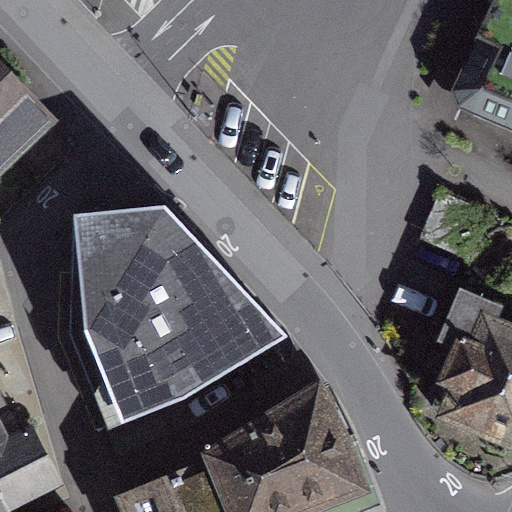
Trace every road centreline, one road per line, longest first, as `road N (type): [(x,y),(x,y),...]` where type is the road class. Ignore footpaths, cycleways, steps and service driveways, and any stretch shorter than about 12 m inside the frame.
road 1 (residential): [(366,394),(317,320),(17,0)]
road 2 (residential): [(429,511),(366,394)]
